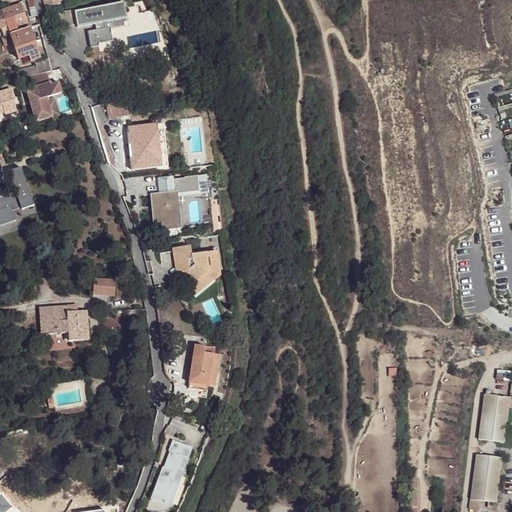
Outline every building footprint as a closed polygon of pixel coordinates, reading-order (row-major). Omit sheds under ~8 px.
[(4,36),(11,34),(19,59),(29,56),(31,62),(40,59),(30,28),(41,24),(34,0),(26,0),(32,21),(28,22),(25,24),(8,29),(8,27),(2,29),(4,36)] [(124,3),(74,10),(77,26),(77,28),(87,27),(98,25),(99,31),(88,33),(90,49),(98,48),(98,45),(112,42),(110,29),(108,29),(106,30),(104,23),(107,23),(126,19),(124,3)] [(8,29),(25,24),(28,22),(22,4),(2,10),(4,16),(8,27),(8,29)] [(47,51),(44,40),(39,41),(41,52),(47,51)] [(52,71),(51,69),(49,59),(36,62),(37,67),(39,74),(52,71)] [(27,77),(35,75),(33,68),(25,71),(27,77)] [(47,100),(45,94),(59,89),(56,79),(48,82),(48,79),(32,84),(33,87),(26,89),(36,121),(52,116),(47,100)] [(10,88),(0,91),(0,113),(4,112),(4,113),(16,110),(14,100),(10,88)] [(60,114),(55,98),(47,100),(52,116),(60,114)] [(129,98),(105,103),(108,116),(135,111),(135,110),(135,98),(129,98)] [(164,123),(127,127),(128,134),(158,130),(162,167),(168,166),(164,123)] [(158,130),(128,134),(132,170),(162,167),(158,130)] [(21,167),(9,171),(14,188),(0,193),(0,192),(0,225),(16,220),(13,210),(21,206),(22,209),(34,205),(21,167)] [(174,177),(158,178),(160,197),(156,197),(155,198),(154,198),(154,199),(154,200),(156,223),(160,222),(161,231),(179,229),(175,194),(199,191),(198,181),(208,180),(207,175),(185,177),(185,178),(174,179),(174,177)] [(192,249),(161,253),(164,276),(171,287),(178,281),(182,277),(185,282),(194,293),(204,286),(200,280),(208,273),(218,273),(216,252),(200,254),(199,248),(192,249)] [(204,286),(218,275),(218,273),(208,273),(200,280),(204,286)] [(95,278),(93,295),(115,297),(116,280),(95,278)] [(68,313),(67,307),(40,308),(40,316),(41,335),(67,333),(68,341),(87,340),(86,314),(86,311),(76,312),(68,313)] [(205,354),(206,348),(196,346),(189,389),(208,392),(209,388),(210,388),(210,387),(214,356),(205,354)] [(221,357),(214,356),(210,387),(216,388),(221,357)] [(503,406),(502,416),(511,416),(511,392),(504,392),(503,406)] [(503,406),(478,404),(474,449),(499,451),(502,416),(503,406)] [(190,448),(170,440),(161,468),(163,471),(161,472),(160,473),(159,474),(158,474),(158,475),(149,499),(163,504),(168,490),(174,492),(190,448)] [(472,464),(468,509),(476,510),(493,511),(497,466),(472,464)]
